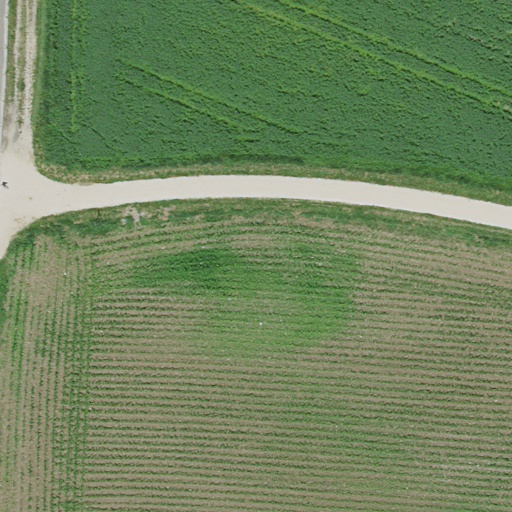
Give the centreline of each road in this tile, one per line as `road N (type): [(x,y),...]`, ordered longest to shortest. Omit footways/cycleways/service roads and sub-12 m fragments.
road 1 (track): [(511,221),(456,207),(223,185),(0,187)]
road 2 (track): [(0,141),(21,115),(27,0)]
